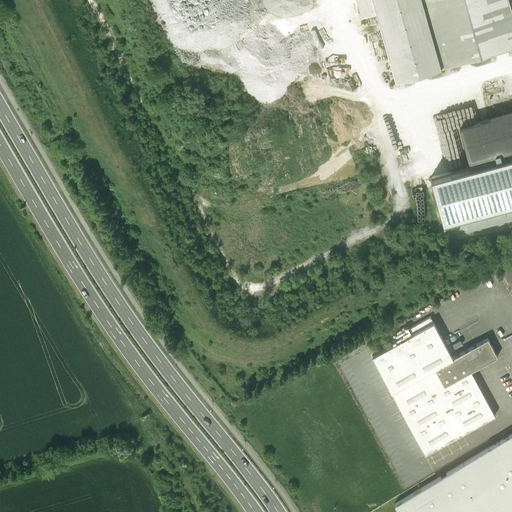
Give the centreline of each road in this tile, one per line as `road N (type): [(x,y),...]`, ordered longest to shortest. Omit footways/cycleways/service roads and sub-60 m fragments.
road 1 (primary): [(277,511),(162,365),(0,100)]
road 2 (primary): [(0,141),(145,376),(253,511)]
road 3 (track): [(0,180),(83,321)]
